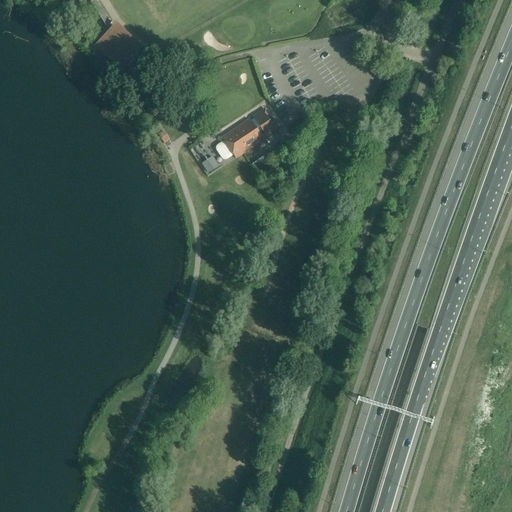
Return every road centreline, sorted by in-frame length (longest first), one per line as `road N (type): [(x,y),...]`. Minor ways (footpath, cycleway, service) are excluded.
road 1 (unclassified): [(266,511),(459,0)]
road 2 (motorway): [(511,45),(417,289),(346,511)]
road 3 (motorway): [(382,511),(511,125)]
road 4 (unclassified): [(364,511),(427,316),(451,285),(511,258)]
